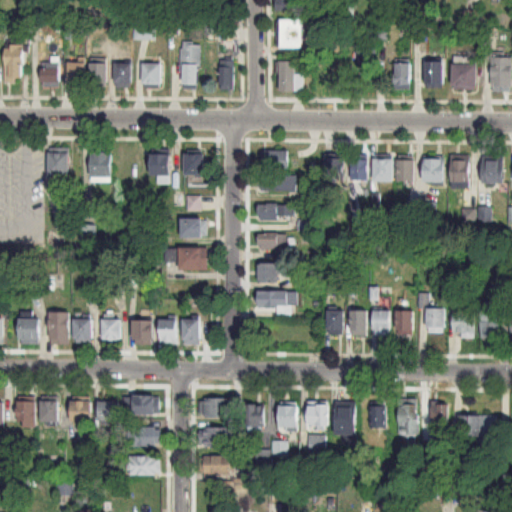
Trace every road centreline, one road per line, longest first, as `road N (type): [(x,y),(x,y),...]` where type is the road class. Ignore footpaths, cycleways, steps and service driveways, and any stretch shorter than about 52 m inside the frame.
road 1 (residential): [(0,119),(511,124)]
road 2 (residential): [(0,370),(511,373)]
road 3 (residential): [(232,121),(234,373)]
road 4 (residential): [(183,372),(185,511)]
road 5 (residential): [(255,121),(255,0)]
